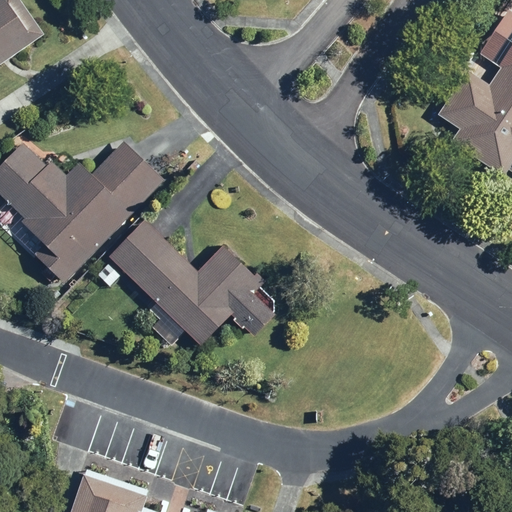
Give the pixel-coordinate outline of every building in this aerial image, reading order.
[(15,0),(0,0),(0,62),(40,35),(15,0)] [(434,116),(455,129),(446,143),(499,177),(505,168),(511,173),(511,44),(485,86),(463,71),(434,116)] [(18,224),(40,246),(30,256),(43,268),(38,274),(48,282),(53,277),(60,285),(161,180),(121,142),(88,175),(76,163),(63,176),(48,162),(44,166),(19,142),(0,162),(0,196),(23,218),(18,224)] [(153,304),(147,311),(156,320),(149,328),(166,345),(181,330),(196,346),(227,315),(231,320),(230,321),(238,329),(240,327),(250,337),(272,315),(270,313),(272,311),(272,301),(258,287),(262,283),(253,274),(250,277),(220,248),(195,273),(141,221),(105,257),(153,304)] [(106,264),(95,275),(107,287),(118,277),(106,264)] [(152,511),(139,507),(144,492),(81,470),(66,511),(214,511),(204,509),(202,511),(152,511)]
